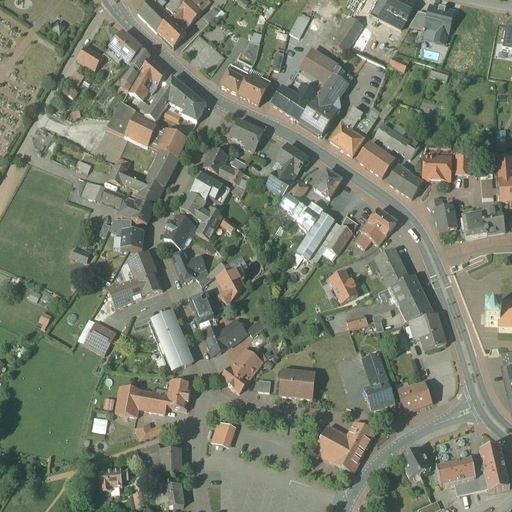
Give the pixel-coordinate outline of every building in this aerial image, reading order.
[(175,0),(166,10),(166,11),(163,13),(171,21),(190,0),(175,0)] [(190,0),(171,21),(170,22),(183,34),(190,27),(203,13),(211,5),(207,2),(204,0),(190,0)] [(391,0),(380,0),(370,18),(374,12),(380,15),(382,12),(385,13),(385,12),(391,0)] [(402,0),(403,0),(402,0),(391,0),(385,12),(385,13),(393,17),(392,19),(405,25),(415,6),(403,0),(402,0)] [(163,13),(152,2),(138,16),(157,36),(170,22),(171,21),(163,13)] [(215,8),(203,20),(209,25),(221,12),(215,8)] [(430,8),(424,31),(437,34),(434,45),(444,47),(447,37),(448,37),(453,14),(445,12),(445,11),(438,10),(438,11),(430,8)] [(300,15),(289,36),(299,41),(310,20),(300,15)] [(349,20),(345,27),(332,47),(346,56),(351,47),(363,29),(349,20)] [(183,34),(170,22),(157,36),(174,52),(186,38),(183,34)] [(61,28),(58,25),(56,29),(55,28),(52,32),(60,37),(65,30),(62,27),(61,28)] [(503,43),(502,51),(511,53),(511,27),(506,27),(505,33),(503,32),(501,42),(503,43)] [(351,47),(357,52),(370,33),(363,29),(351,47)] [(141,52),(122,35),(109,50),(110,50),(104,57),(110,62),(116,55),(130,68),(141,52)] [(259,50),(250,48),(245,58),(255,64),(256,62),(259,50)] [(103,60),(85,49),(77,63),(95,74),(103,60)] [(141,52),(130,68),(132,69),(122,84),(124,85),(120,90),(128,95),(134,85),(150,60),(141,52)] [(312,53),(287,94),(282,91),(271,107),(299,125),(332,78),(338,69),(312,53)] [(284,57),(276,55),(271,73),(279,74),(284,57)] [(255,64),(245,58),(242,64),(251,72),(255,64)] [(150,60),(134,85),(144,91),(145,91),(144,90),(148,83),(157,90),(168,75),(150,60)] [(408,67),(393,60),(389,68),(404,75),(408,67)] [(248,78),(230,69),(220,89),(238,98),(247,80),(248,78)] [(449,75),(432,70),(430,78),(446,84),(449,75)] [(85,78),(78,74),(70,86),(78,90),(85,78)] [(332,78),(299,125),(322,140),(338,116),(330,111),(336,101),(338,102),(345,93),(337,88),(340,84),(332,78)] [(172,80),(144,120),(156,126),(166,112),(182,88),(172,80)] [(258,86),(247,80),(238,98),(259,109),(268,91),(268,90),(270,86),(261,81),(258,86)] [(144,91),(134,85),(128,95),(142,104),(148,94),(144,91)] [(198,102),(182,89),(182,88),(166,112),(176,116),(181,119),(194,125),(197,126),(206,109),(198,102)] [(77,95),(72,91),(68,98),(73,101),(77,95)] [(388,106),(378,119),(384,123),(393,110),(388,106)] [(186,142),(157,129),(158,128),(156,126),(144,120),(128,111),(116,136),(148,151),(148,150),(161,156),(177,163),(186,142)] [(353,111),(343,125),(353,131),(363,118),(353,111)] [(181,119),(181,120),(175,117),(176,116),(166,112),(157,124),(169,129),(168,132),(187,140),(194,125),(181,119)] [(343,125),(330,145),(352,160),(364,143),(363,143),(376,123),(365,115),(363,118),(353,131),(343,125)] [(263,136),(237,124),(230,140),(247,148),(245,151),(254,155),(263,136)] [(382,127),(375,139),(380,142),(387,131),(382,127)] [(411,146),(387,131),(380,142),(403,158),(411,146)] [(507,153),(507,133),(498,133),(499,153),(507,153)] [(419,148),(412,144),(411,146),(403,158),(410,163),(419,148)] [(394,164),(369,147),(357,163),(382,181),(394,164)] [(287,149),(277,164),(281,167),(276,174),(265,190),(281,201),(295,187),(292,184),(296,178),(297,178),(308,162),(297,155),(287,149)] [(228,159),(212,152),(203,171),(218,178),(229,183),(229,184),(233,186),(238,188),(243,177),(235,173),(234,174),(223,169),(228,159)] [(511,183),(509,183),(509,179),(511,178),(511,152),(496,155),(497,162),(500,207),(511,205),(511,183)] [(177,163),(161,156),(159,161),(175,169),(178,164),(177,163)] [(470,160),(456,159),(456,177),(470,178),(470,160)] [(442,161),(423,160),(422,182),(446,183),(449,180),(450,170),(442,170),(442,161)] [(159,161),(148,183),(164,191),(175,169),(159,161)] [(247,168),(235,161),(231,167),(243,175),(247,168)] [(130,167),(119,162),(115,168),(127,174),(130,167)] [(77,170),(89,176),(93,169),(80,163),(77,170)] [(148,183),(147,182),(146,184),(126,175),(127,174),(115,168),(108,183),(121,189),(122,187),(140,194),(137,201),(154,210),(164,191),(148,183)] [(409,176),(398,169),(387,186),(412,202),(422,187),(408,178),(409,176)] [(341,184),(326,174),(314,192),(314,193),(330,202),(341,184)] [(218,187),(200,176),(190,195),(207,205),(210,201),(212,196),(218,187)] [(491,176),(480,176),(482,205),(493,204),(491,176)] [(88,184),(81,199),(88,201),(94,187),(88,184)] [(298,184),(287,198),(297,205),(307,191),(298,184)] [(230,193),(218,186),(218,187),(212,196),(215,198),(213,202),(224,208),(232,195),(230,193)] [(238,188),(233,186),(230,193),(232,195),(237,198),(241,202),(245,192),(238,188)] [(94,187),(88,201),(95,204),(101,190),(94,187)] [(125,198),(106,191),(102,203),(120,210),(125,198)] [(205,206),(189,197),(180,213),(202,226),(207,216),(201,213),(205,206)] [(297,205),(287,198),(280,208),(289,214),(287,217),(296,223),(298,226),(307,212),(297,205)] [(442,201),(431,204),(426,208),(431,214),(435,213),(435,212),(444,211),(442,201)] [(154,210),(137,203),(135,210),(124,206),(120,217),(130,222),(147,228),(154,210)] [(307,212),(298,226),(308,238),(322,216),(323,215),(311,207),(307,212)] [(323,215),(322,216),(326,219),(330,212),(326,209),(323,215)] [(444,211),(435,212),(435,213),(439,236),(457,232),(452,209),(444,211)] [(222,220),(210,210),(207,216),(202,226),(196,236),(209,244),(211,240),(219,226),(222,220)] [(397,227),(378,214),(361,235),(363,237),(356,246),(364,253),(370,245),(371,243),(379,249),(397,227)] [(502,214),(462,221),(466,242),(505,235),(502,214)] [(308,238),(296,256),(303,260),(309,264),(334,225),(326,219),(322,216),(308,238)] [(194,229),(177,218),(164,240),(164,241),(180,251),(188,239),(192,241),(194,239),(198,232),(194,229)] [(236,231),(222,220),(219,226),(231,236),(236,231)] [(341,229),(326,250),(337,258),(343,248),(352,237),(341,229)] [(144,236),(122,234),(121,253),(142,254),(144,236)] [(219,248),(211,240),(209,244),(215,251),(219,248)] [(215,251),(209,244),(204,248),(211,255),(215,251)] [(90,257),(75,252),(71,260),(87,266),(90,257)] [(184,254),(171,259),(182,286),(195,280),(193,276),(206,271),(201,258),(189,263),(189,262),(190,262),(187,254),(185,255),(184,254)] [(393,254),(368,267),(373,277),(380,273),(389,292),(408,283),(393,254)] [(148,256),(128,264),(136,283),(130,285),(135,299),(141,297),(143,301),(163,294),(148,256)] [(296,256),(289,266),(296,271),(303,260),(296,256)] [(206,271),(193,276),(195,280),(199,285),(207,277),(208,277),(206,271)] [(224,295),(210,309),(214,321),(215,322),(245,292),(234,271),(217,281),(224,295)] [(350,284),(345,274),(328,282),(341,307),(357,299),(354,292),(355,291),(351,283),(350,284)] [(207,277),(199,285),(202,291),(210,283),(207,277)] [(389,292),(378,297),(382,305),(389,302),(392,306),(397,304),(400,310),(424,303),(413,280),(408,283),(389,292)] [(130,285),(108,293),(115,312),(143,301),(141,297),(135,299),(130,285)] [(29,301),(38,305),(43,296),(33,292),(29,301)] [(205,297),(190,303),(199,327),(214,321),(210,309),(205,297)] [(425,306),(402,313),(409,327),(432,319),(425,306)] [(511,310),(499,309),(499,315),(485,314),(485,329),(498,329),(498,334),(511,335),(511,310)] [(390,313),(379,317),(380,323),(392,319),(390,313)] [(46,315),(39,329),(46,333),(53,319),(46,315)] [(152,323),(148,325),(167,372),(172,370),(173,374),(192,366),(171,316),(152,323)] [(379,317),(372,319),(377,335),(384,334),(380,323),(379,317)] [(409,327),(403,328),(408,346),(421,342),(424,355),(446,348),(436,318),(432,319),(409,327)] [(151,319),(135,326),(136,330),(148,325),(152,323),(151,319)] [(363,319),(346,324),(349,333),(368,327),(363,319)] [(267,329),(252,340),(266,363),(287,350),(278,321),(267,329)] [(262,322),(247,333),(252,340),(267,329),(262,322)] [(240,332),(235,325),(225,333),(224,335),(223,336),(223,337),(221,337),(227,351),(229,350),(235,345),(236,346),(240,343),(240,341),(246,337),(241,331),(240,332)] [(116,337),(95,326),(83,347),(104,358),(116,337)] [(220,329),(203,336),(213,359),(221,356),(220,354),(227,351),(221,337),(223,337),(223,336),(220,329)] [(263,366),(244,352),(235,364),(253,378),(263,366)] [(511,355),(501,356),(508,388),(511,408),(511,355)] [(378,356),(362,361),(365,369),(380,364),(378,356)] [(253,378),(235,364),(230,371),(221,382),(240,396),(253,378)] [(380,364),(365,369),(372,389),(363,392),(371,415),(395,406),(388,385),(387,385),(380,364)] [(315,378),(282,375),(279,399),(312,403),(315,378)] [(271,384),(259,383),(258,394),(269,396),(271,384)] [(192,388),(170,384),(168,399),(165,410),(166,410),(187,414),(192,388)] [(416,389),(398,396),(404,413),(414,409),(415,412),(431,407),(425,388),(417,390),(416,389)] [(142,394),(120,390),(115,417),(137,421),(139,413),(165,418),(166,410),(165,410),(168,399),(156,397),(142,394)] [(108,415),(94,413),(89,437),(104,439),(108,415)] [(230,429),(219,425),(212,446),(223,450),(224,449),(220,448),(223,439),(227,440),(230,429)] [(332,466),(353,478),(375,437),(359,429),(354,426),(347,440),(328,430),(313,456),(332,466)] [(149,427),(135,432),(140,445),(165,435),(163,428),(151,433),(149,427)] [(158,447),(141,453),(144,461),(153,457),(160,454),(161,454),(158,447)] [(500,448),(478,453),(482,467),(488,493),(488,496),(509,491),(500,448)] [(419,452),(399,463),(410,482),(419,478),(430,473),(426,465),(426,464),(424,461),(423,461),(419,452)] [(160,454),(153,457),(155,462),(157,461),(157,464),(162,464),(162,463),(160,464),(160,454)] [(180,454),(161,454),(160,454),(160,464),(162,463),(162,464),(163,477),(180,476),(180,454)] [(470,462),(435,470),(440,491),(457,487),(475,483),(472,469),(470,462)] [(482,467),(472,469),(475,483),(457,487),(459,500),(488,493),(482,467)] [(128,472),(99,474),(100,495),(112,494),(112,491),(123,490),(122,482),(128,482),(128,472)] [(181,488),(163,490),(166,511),(184,509),(181,488)] [(145,511),(145,496),(136,496),(136,511),(145,511)]
